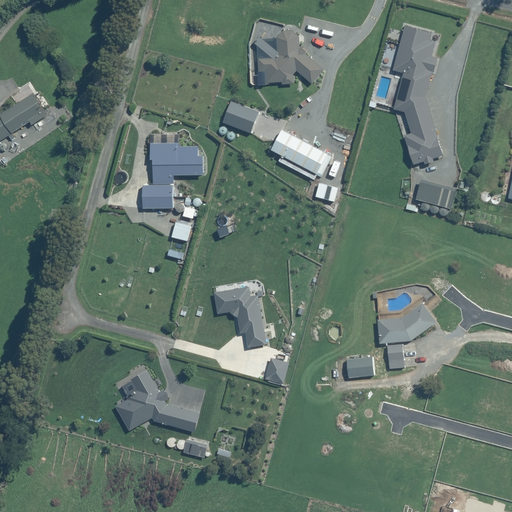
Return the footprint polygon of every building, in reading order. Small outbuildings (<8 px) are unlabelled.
[(433,32),(406,25),(394,69),(404,72),(394,109),(406,112),(412,133),(405,135),(414,163),(424,160),(425,163),(434,160),(433,158),(444,155),(427,99),(434,73),(438,57),(433,56),(436,41),(431,39),(433,32)] [(300,35),(294,30),(284,31),(278,37),(279,53),(276,57),(259,58),(260,71),(266,70),(267,83),(283,82),(283,83),(297,82),(299,77),(295,74),(298,70),(313,82),(324,69),(304,53),(308,48),(303,44),(300,48),(300,35)] [(34,127),(50,116),(28,83),(18,90),(19,91),(11,96),(18,106),(0,117),(0,141),(1,143),(32,124),(34,127)] [(322,177),(334,156),(283,129),(272,150),(283,156),(280,161),(316,180),(318,175),(322,177)] [(179,142),(151,142),(151,158),(154,158),(154,183),(174,183),(174,175),(204,175),(203,154),(199,154),(199,145),(179,145),(179,142)] [(459,189),(422,179),(417,198),(454,208),(459,189)] [(320,182),(316,197),(335,202),(339,187),(320,182)] [(174,184),(143,184),(143,208),(174,208),(174,184)] [(409,200),(406,207),(419,212),(421,204),(409,200)] [(424,202),(421,209),(446,217),(448,209),(424,202)] [(267,343),(260,296),(251,297),(250,287),(216,292),(218,312),(231,311),(237,317),(239,334),(246,333),(248,346),(267,343)] [(378,319),(380,343),(413,340),(437,321),(424,303),(405,318),(378,319)] [(404,345),(389,346),(390,369),(405,368),(404,345)] [(287,361),(273,357),(266,380),(280,385),(287,361)] [(375,357),(348,360),(349,377),(376,374),(375,357)] [(161,391),(148,370),(122,383),(128,395),(127,395),(130,400),(118,406),(131,430),(153,417),(156,421),(196,432),(201,413),(169,404),(167,399),(171,396),(166,388),(161,391)] [(208,444),(199,442),(196,455),(205,457),(208,444)]
